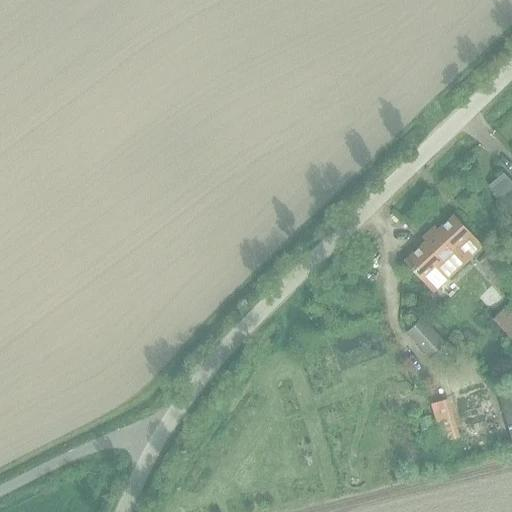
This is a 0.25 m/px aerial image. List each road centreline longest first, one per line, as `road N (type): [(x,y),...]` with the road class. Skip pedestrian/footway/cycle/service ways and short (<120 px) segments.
road 1 (unclassified): [(165,420),(224,346),(511,60)]
road 2 (unclassified): [(0,491),(102,440),(165,420)]
